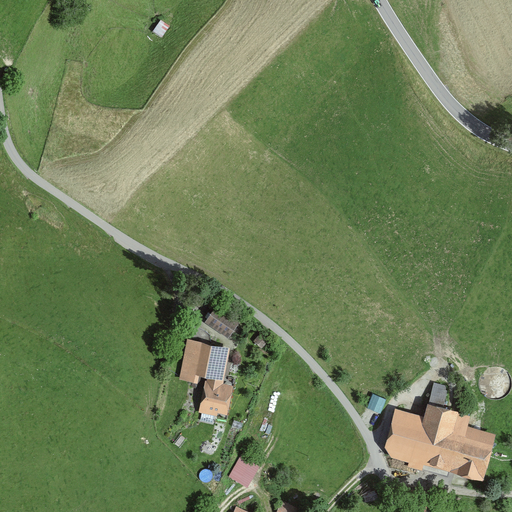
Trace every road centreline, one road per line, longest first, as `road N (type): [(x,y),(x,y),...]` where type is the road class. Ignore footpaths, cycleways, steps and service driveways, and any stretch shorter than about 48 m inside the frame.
road 1 (unclassified): [(395,511),(342,393),(253,311),(24,171),(0,118)]
road 2 (tertiary): [(379,0),(450,104),(511,144)]
road 3 (track): [(511,493),(416,484),(380,470)]
